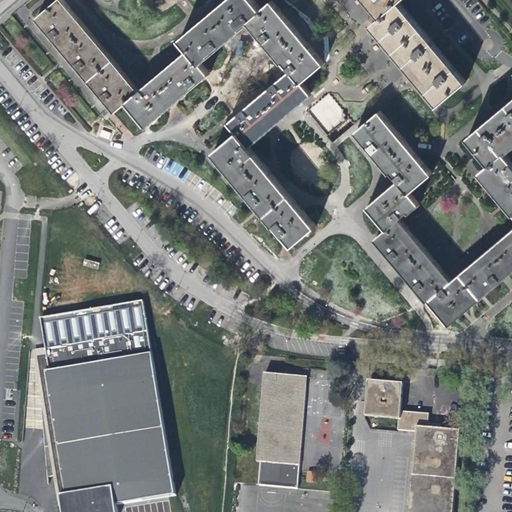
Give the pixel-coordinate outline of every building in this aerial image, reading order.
[(182,54),(136,90),(58,0),(33,16),(114,115),(122,107),(144,129),(204,79),(197,67),(259,13),(247,0),(227,0),(187,33),(173,44),(182,54)] [(396,3),(382,14),(370,25),(412,74),(437,104),(464,82),(396,3)] [(314,226),(246,146),(307,93),(288,71),(227,123),(235,132),(212,151),(292,245),(314,226)] [(511,98),(467,136),(489,162),(478,172),(511,212),(511,227),(449,280),(397,219),(415,203),(406,193),(429,173),(377,112),(354,131),(397,181),(365,207),(384,230),(374,238),(446,323),(511,267),(511,165),(501,153),(511,143),(511,98)] [(144,301),(41,318),(46,349),(33,351),(40,390),(42,421),(49,476),(59,477),(65,511),(118,511),(118,504),(176,494),(144,301)] [(297,491),(306,376),(264,373),(256,462),(259,462),(257,488),(297,491)] [(451,511),(459,431),(440,429),(427,428),(427,422),(428,414),(400,411),(403,384),(368,380),(365,415),(398,419),(397,430),(416,432),(409,511),(451,511)] [(307,470),(306,481),(314,482),(316,471),(307,470)]
